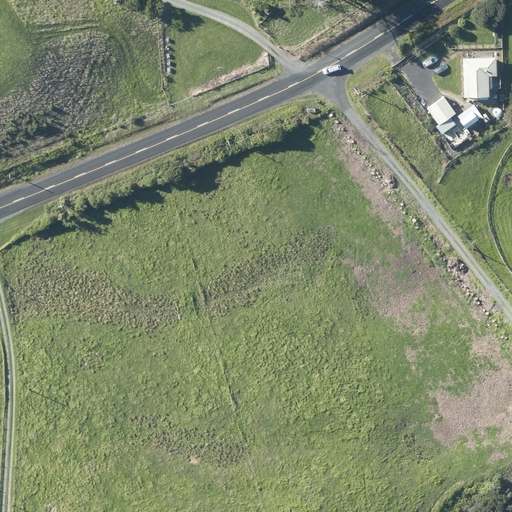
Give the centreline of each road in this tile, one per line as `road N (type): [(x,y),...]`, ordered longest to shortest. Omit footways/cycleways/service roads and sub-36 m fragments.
road 1 (unclassified): [(0,206),(283,90),(438,0)]
road 2 (unknown): [(312,75),(511,346)]
